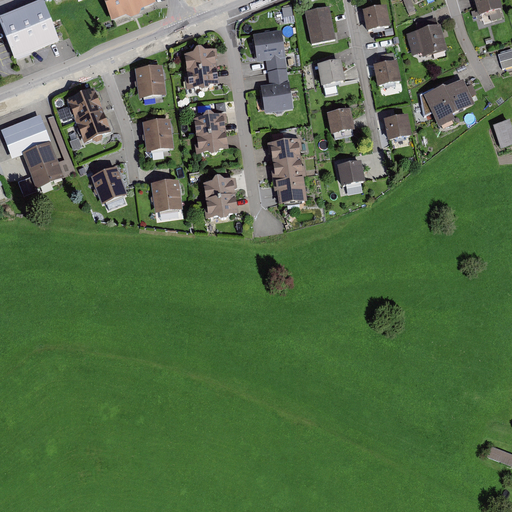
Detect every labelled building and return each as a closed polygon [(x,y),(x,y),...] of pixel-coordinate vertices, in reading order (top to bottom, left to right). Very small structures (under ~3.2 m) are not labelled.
[(101,0),(112,26),(126,20),(131,22),(140,18),(141,14),(156,8),(152,0),(101,0)] [(410,0),(407,0),(403,2),(409,16),(416,13),(410,0)] [(498,0),(476,0),(473,1),(479,21),(483,20),(484,25),(503,20),(501,15),(503,14),(498,0)] [(44,5),(0,22),(0,28),(14,65),(61,47),(44,5)] [(330,12),(305,17),(312,49),(337,44),(330,12)] [(386,12),(364,16),(368,38),(391,34),(386,12)] [(448,54),(441,30),(438,30),(435,21),(416,27),(419,36),(407,39),(413,59),(422,57),(423,61),(448,54)] [(270,89),(261,91),(265,118),(294,114),(282,35),(253,39),(257,66),(267,65),(270,89)] [(511,53),(498,58),(503,72),(511,69),(511,53)] [(194,59),(185,60),(188,84),(186,84),(187,95),(198,93),(202,97),(209,96),(211,92),(219,91),(216,65),(219,65),(217,55),(205,57),(202,54),(197,55),(194,59)] [(374,72),(378,93),(402,88),(398,66),(396,67),(394,55),(381,58),(383,70),(374,72)] [(342,66),(318,71),(322,92),(346,87),(342,66)] [(136,75),(141,104),(168,99),(163,71),(136,75)] [(443,93),(436,97),(434,92),(420,98),(425,121),(432,117),(439,130),(455,122),(453,119),(475,108),(464,86),(447,94),(443,93)] [(68,104),(85,148),(112,138),(95,94),(68,104)] [(351,114),(327,119),(332,141),(356,136),(351,114)] [(71,161),(54,118),(48,121),(65,163),(71,161)] [(203,123),(194,124),(197,148),(195,149),(197,159),(208,158),(211,162),(218,161),(220,157),(228,155),(225,130),(228,130),(226,120),(215,122),(211,119),(206,119),(203,123)] [(58,166),(51,148),(52,148),(41,120),(2,135),(13,163),(24,159),(31,179),(19,184),(24,198),(65,182),(64,179),(58,166)] [(409,121),(385,126),(389,146),(413,141),(409,121)] [(147,156),(174,152),(170,125),(143,129),(147,156)] [(511,131),(510,125),(493,130),(501,153),(511,149),(511,131)] [(82,151),(79,141),(70,145),(74,154),(82,151)] [(302,144),(268,149),(270,160),(272,160),(274,176),(272,177),(275,197),(278,197),(280,210),(308,206),(304,182),(307,181),(305,171),(303,172),(300,155),(303,155),(302,144)] [(65,163),(58,166),(64,179),(77,174),(71,161),(65,163)] [(362,167),(338,172),(342,193),(366,188),(362,167)] [(128,200),(117,173),(93,183),(103,210),(128,200)] [(213,188),(204,189),(207,213),(205,213),(206,224),(217,223),(221,226),(228,226),(230,221),(238,220),(235,195),(238,194),(236,185),(224,186),(221,183),(216,184),(213,188)] [(180,185),(152,189),(156,217),(184,214),(180,185)] [(511,454),(491,447),(487,457),(511,466),(511,454)]
